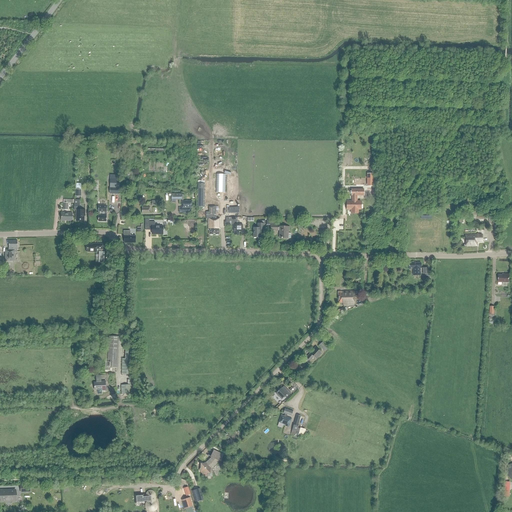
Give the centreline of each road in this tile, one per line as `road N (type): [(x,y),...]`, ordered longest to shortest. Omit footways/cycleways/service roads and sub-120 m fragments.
road 1 (unclassified): [(177,475),(312,334),(320,254)]
road 2 (tertiary): [(320,254),(123,247)]
road 3 (tertiary): [(511,254),(320,254)]
road 4 (tertiary): [(123,247),(104,232),(0,234)]
